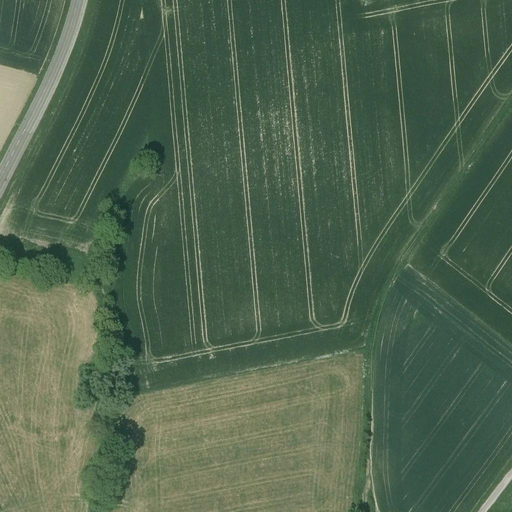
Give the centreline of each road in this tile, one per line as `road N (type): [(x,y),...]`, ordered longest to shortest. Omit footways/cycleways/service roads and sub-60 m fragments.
road 1 (track): [(511,110),(385,298),(372,342),(362,511)]
road 2 (unclassified): [(0,183),(80,0)]
road 3 (track): [(150,511),(61,501),(22,511)]
